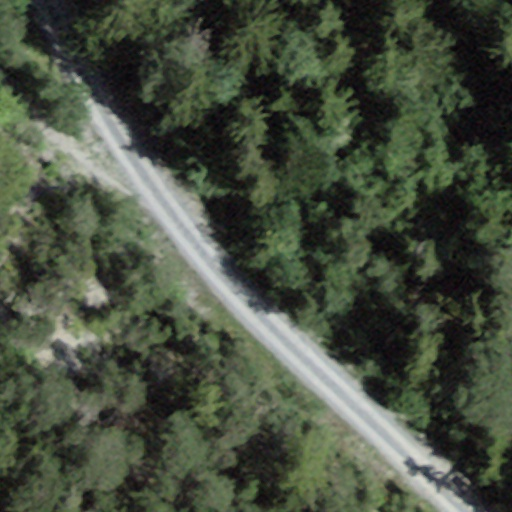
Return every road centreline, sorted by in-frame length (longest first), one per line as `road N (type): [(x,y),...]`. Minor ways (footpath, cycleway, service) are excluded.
road 1 (track): [(460,508),(214,277),(157,198)]
road 2 (track): [(157,198),(86,86),(44,0)]
